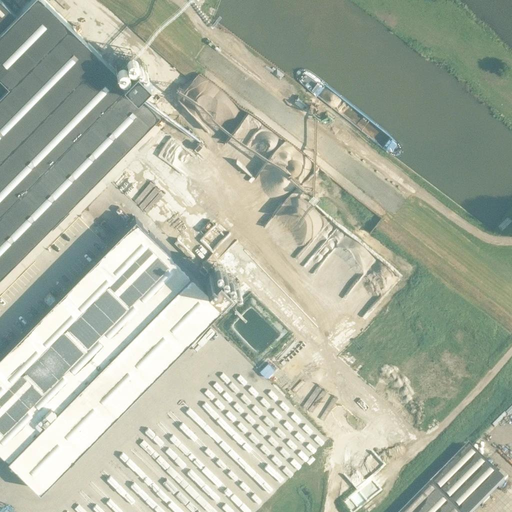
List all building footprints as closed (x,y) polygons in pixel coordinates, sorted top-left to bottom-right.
[(0,0),(0,269),(158,110),(135,87),(147,74),(134,60),(121,73),(46,0),(25,0),(15,11),(2,0),(0,0)] [(170,58),(173,63),(175,61),(183,70),(186,67),(180,59),(175,53),(170,58)] [(167,127),(160,135),(178,149),(184,141),(167,127)] [(249,158),(253,154),(238,141),(235,145),(249,158)] [(310,173),(303,176),(307,184),(314,181),(310,173)] [(223,302),(214,293),(216,291),(217,292),(229,280),(217,267),(204,280),(207,283),(206,285),(134,214),(0,349),(0,453),(37,491),(223,302)] [(196,255),(207,266),(219,255),(207,244),(196,255)] [(203,339),(215,326),(209,320),(197,333),(203,339)] [(161,380),(171,370),(166,364),(155,375),(161,380)] [(328,417),(334,405),(327,402),(322,414),(328,417)] [(499,423),(487,433),(493,440),(504,429),(499,423)] [(405,511),(475,511),(505,483),(469,447),(405,511)]
